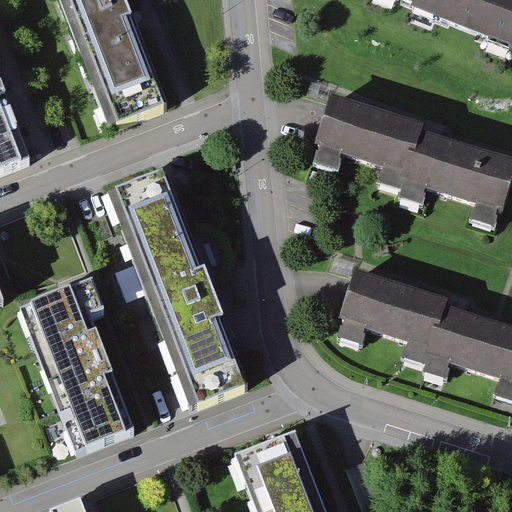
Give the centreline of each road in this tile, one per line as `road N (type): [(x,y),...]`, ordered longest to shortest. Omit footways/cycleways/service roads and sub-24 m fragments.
road 1 (residential): [(306,381),(287,404),(6,511)]
road 2 (residential): [(306,381),(277,325),(252,113)]
road 3 (residential): [(252,113),(227,115),(0,203)]
road 4 (residential): [(511,461),(338,403),(306,381)]
